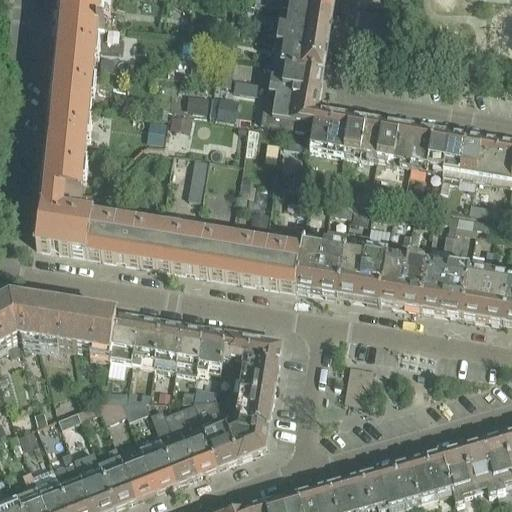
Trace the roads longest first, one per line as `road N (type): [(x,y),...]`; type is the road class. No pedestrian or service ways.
road 1 (residential): [(322,329),(0,277)]
road 2 (residential): [(511,126),(344,97),(358,0)]
road 3 (residential): [(0,225),(25,0)]
road 4 (residential): [(511,414),(330,468),(302,469)]
road 5 (residential): [(511,361),(322,329)]
road 6 (residential): [(302,469),(322,329)]
